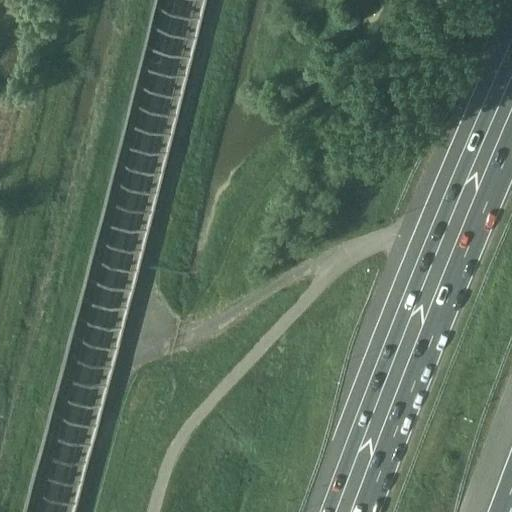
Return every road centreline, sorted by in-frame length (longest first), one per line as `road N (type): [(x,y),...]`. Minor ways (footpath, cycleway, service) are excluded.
road 1 (motorway): [(511,63),(402,315),(328,511)]
road 2 (track): [(229,319),(226,267),(246,223),(299,148),(408,45),(435,0)]
road 3 (motorway): [(511,147),(366,511)]
